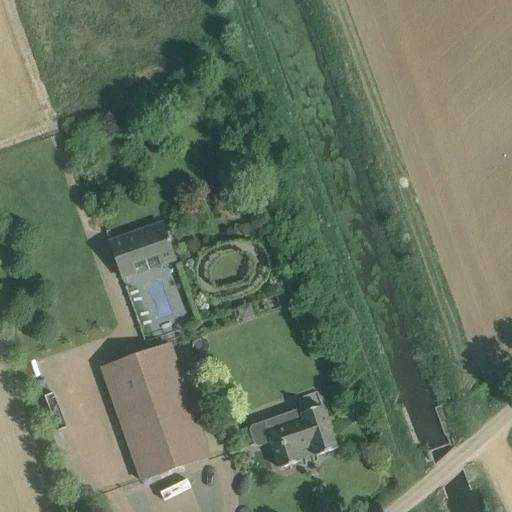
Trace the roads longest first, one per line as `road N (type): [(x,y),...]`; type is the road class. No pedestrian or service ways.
road 1 (track): [(128,343),(6,0)]
road 2 (unclassified): [(392,511),(511,410)]
